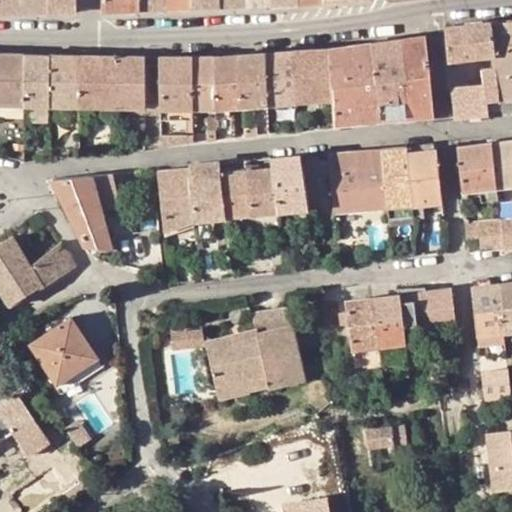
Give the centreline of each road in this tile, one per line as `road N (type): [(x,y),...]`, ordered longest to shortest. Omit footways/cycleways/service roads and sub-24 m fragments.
road 1 (unclassified): [(0,172),(445,132)]
road 2 (residential): [(433,11),(91,31)]
road 3 (residential): [(134,294),(458,265)]
road 4 (residential): [(134,294),(143,421),(208,511)]
road 5 (residential): [(0,173),(134,294)]
road 6 (unclassified): [(458,265),(468,391),(460,401),(440,402)]
road 7 (unclassified): [(445,132),(458,265)]
road 8 (unclassified): [(445,132),(433,11)]
